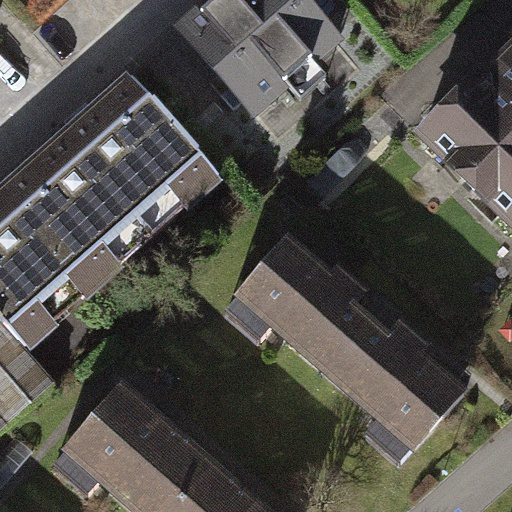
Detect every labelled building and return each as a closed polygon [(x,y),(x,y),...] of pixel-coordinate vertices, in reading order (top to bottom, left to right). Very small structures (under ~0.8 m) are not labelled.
[(250,121),(346,35),(316,0),(212,0),(175,33),(250,121)] [(511,216),(511,50),(432,136),(511,216)] [(214,176),(132,80),(0,203),(0,316),(26,344),(214,176)] [(274,330),(326,376),(369,326),(350,309),(361,295),(338,274),(332,281),(296,249),(277,271),(271,266),(243,298),(277,327),(274,330)] [(369,326),(326,376),(381,424),(382,422),(406,443),(453,390),(418,359),(424,353),(399,330),(388,343),(369,326)] [(0,431),(39,396),(0,353),(0,431)] [(128,511),(168,511),(210,465),(186,444),(184,447),(121,392),(67,453),(100,481),(97,485),(128,511)] [(236,487),(210,465),(168,511),(258,511),(234,490),(236,487)]
